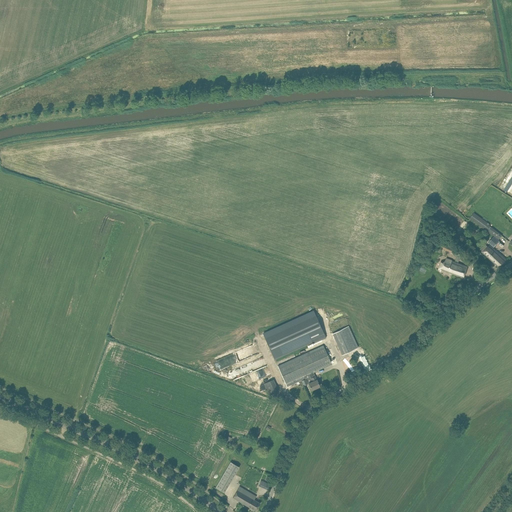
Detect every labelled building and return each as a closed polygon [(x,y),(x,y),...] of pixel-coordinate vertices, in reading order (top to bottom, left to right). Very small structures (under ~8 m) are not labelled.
[(474,212),(470,218),(499,239),(502,235),(489,225),(490,224),(474,212)] [(452,229),(448,234),(455,240),(459,236),(452,229)] [(494,236),(488,242),(493,247),(499,240),(494,236)] [(442,242),(440,247),(443,248),(443,249),(454,254),(453,255),(457,257),(455,261),(459,262),(461,257),(460,257),(463,250),(446,243),(445,244),(442,242)] [(489,244),(482,253),(500,268),(507,260),(489,244)] [(441,262),(438,269),(464,278),(468,266),(452,261),(452,260),(447,258),(445,263),(441,262)] [(326,338),(316,317),(266,340),(274,359),(312,342),(313,344),(326,338)] [(348,326),(332,333),(342,354),(358,347),(348,326)] [(304,385),(309,383),(311,390),(320,386),(317,380),(313,372),(332,364),(323,345),(277,366),(287,387),(301,380),(304,385)] [(257,378),(267,374),(264,367),(268,365),(264,356),(242,365),(244,371),(241,372),(243,376),(254,371),(257,378)] [(263,384),(269,395),(278,391),(273,379),(263,384)] [(224,492),(235,474),(239,466),(230,461),(215,487),(224,492)] [(270,484),(261,480),(258,486),(268,490),(270,484)] [(233,498),(256,511),(260,503),(254,500),(256,496),(239,487),(233,498)]
